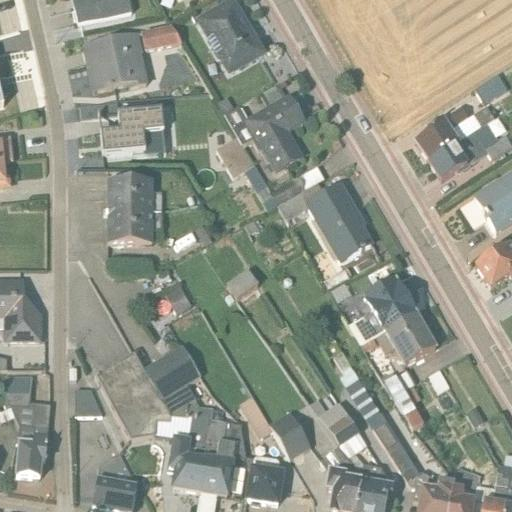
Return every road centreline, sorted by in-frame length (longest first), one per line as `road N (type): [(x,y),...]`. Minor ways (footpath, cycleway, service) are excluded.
road 1 (residential): [(61,511),(58,154),(28,0)]
road 2 (residential): [(511,398),(280,0)]
